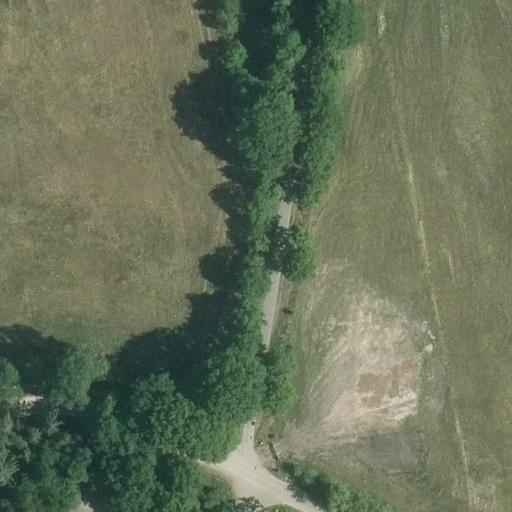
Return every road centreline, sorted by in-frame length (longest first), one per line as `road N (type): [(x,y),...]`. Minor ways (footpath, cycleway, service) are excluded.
road 1 (unclassified): [(244,468),(317,0)]
road 2 (track): [(244,468),(87,408),(0,410)]
